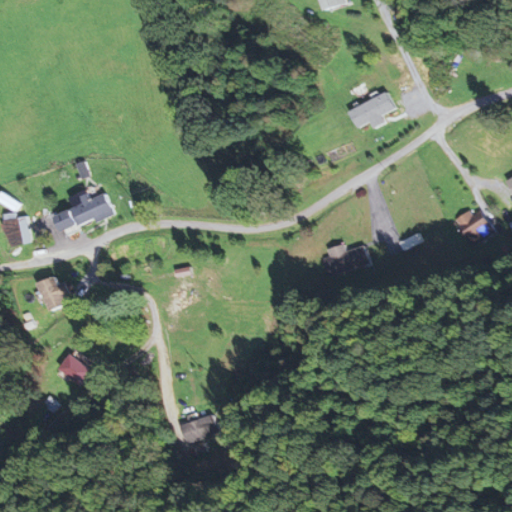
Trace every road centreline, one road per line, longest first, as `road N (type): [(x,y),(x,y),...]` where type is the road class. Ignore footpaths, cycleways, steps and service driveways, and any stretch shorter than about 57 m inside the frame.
road 1 (residential): [(0,316),(301,246),(430,182),(511,125)]
road 2 (residential): [(143,285),(124,341),(0,468)]
